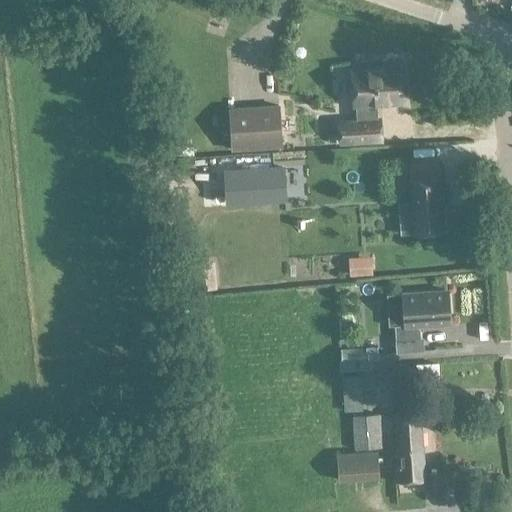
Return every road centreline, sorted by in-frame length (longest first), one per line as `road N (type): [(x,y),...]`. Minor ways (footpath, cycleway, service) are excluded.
road 1 (residential): [(511,198),(493,32)]
road 2 (track): [(0,44),(92,40),(116,23),(121,0)]
